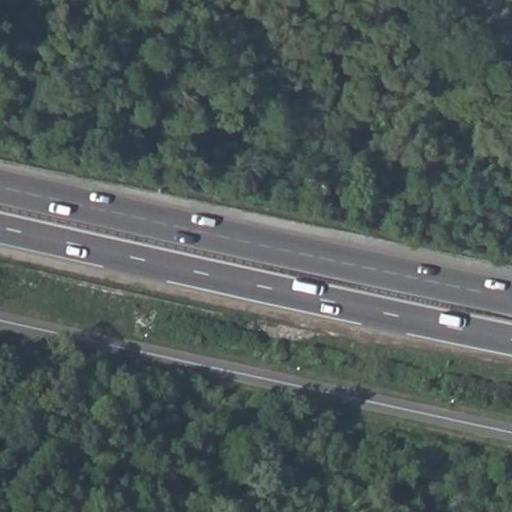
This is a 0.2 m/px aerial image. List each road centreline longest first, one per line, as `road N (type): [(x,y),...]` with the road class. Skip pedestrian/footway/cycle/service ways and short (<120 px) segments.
road 1 (trunk): [(0,227),(511,338)]
road 2 (trunk): [(511,296),(0,185)]
